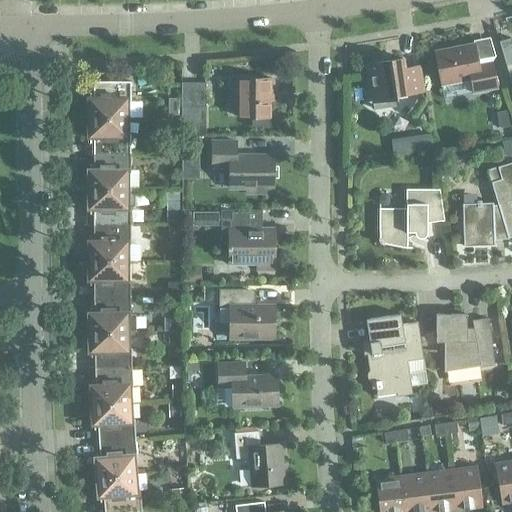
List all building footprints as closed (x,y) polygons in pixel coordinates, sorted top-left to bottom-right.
[(498,42),(506,66),(511,64),(511,44),(510,38),(498,42)] [(441,84),(442,84),(470,79),(472,93),(497,88),(492,63),(478,66),(474,45),(434,53),(441,84)] [(382,63),(382,62),(366,64),(372,103),(373,103),(374,110),(395,106),(394,96),(423,92),(419,67),(403,69),(402,59),(390,61),(390,62),(382,63)] [(269,127),(269,117),(269,94),(273,94),(273,79),(235,79),(235,94),(239,94),(239,117),(251,117),(251,127),(269,127)] [(89,100),(89,118),(125,118),(125,102),(130,102),(130,82),(93,82),(93,100),(89,100)] [(181,107),(205,107),(205,83),(181,83),(181,99),(181,107)] [(181,116),(181,107),(181,99),(168,99),(168,116),(181,116)] [(507,111),(496,113),(499,128),(510,126),(507,111)] [(125,118),(89,118),(89,137),(93,137),(93,154),(130,154),(130,134),(125,134),(125,118)] [(511,155),(511,138),(501,142),(505,158),(511,155)] [(273,156),(236,156),(236,142),(211,142),(211,167),(229,167),(229,188),(246,188),(246,194),(274,194),(273,156)] [(130,154),(93,154),(93,171),(89,171),(89,190),(125,190),(125,174),(130,174),(130,154)] [(511,162),(487,170),(498,205),(493,206),(493,203),(481,204),(481,201),(476,201),(477,204),(462,204),(463,247),(494,246),(494,234),(506,233),(507,238),(511,236),(511,162)] [(93,225),(130,225),(130,208),(135,208),(135,190),(125,190),(89,190),(89,208),(93,208),(93,225)] [(426,224),(444,221),(439,190),(406,190),(406,209),(379,209),(379,239),(378,239),(378,241),(378,242),(380,244),(381,245),(383,245),(383,244),(406,250),(407,232),(414,232),(414,234),(415,236),(416,237),(417,238),(418,238),(420,239),(421,239),(423,238),(424,237),(425,236),(426,235),(426,234),(426,233),(426,224)] [(257,271),(273,271),(273,229),(261,229),(261,210),(220,211),(220,231),(228,231),(229,247),(227,247),(227,251),(229,251),(229,264),(257,264),(257,271)] [(130,225),(93,225),(93,243),(89,243),(89,261),(125,261),(125,245),(130,245),(130,225)] [(168,227),(168,238),(179,238),(178,228),(168,227)] [(93,297),(130,297),(130,277),(125,277),(125,261),(89,261),(89,279),(93,279),(93,297)] [(181,295),(180,283),(167,283),(167,296),(181,295)] [(219,290),(219,323),(229,323),(229,338),(273,338),(273,306),(248,306),(248,290),(219,290)] [(130,297),(93,297),(93,314),(89,315),(90,333),(126,332),(136,332),(135,314),(130,314),(130,297)] [(445,370),(446,370),(478,365),(479,368),(494,366),(487,319),(472,321),(473,331),(466,331),(466,314),(436,314),(436,342),(445,342),(445,370)] [(178,315),(169,315),(169,331),(178,330),(178,315)] [(407,362),(423,359),(417,322),(401,325),(400,315),(366,320),(371,353),(366,354),(369,371),(368,372),(367,374),(367,376),(367,377),(367,379),(368,380),(369,382),(371,383),(372,389),(376,389),(395,386),(396,394),(396,397),(412,394),(411,387),(407,362)] [(126,332),(90,333),(90,351),(94,351),(94,369),(131,368),(131,348),(126,348),(126,332)] [(179,343),(179,333),(167,333),(168,344),(179,343)] [(188,363),(188,373),(199,372),(199,363),(188,363)] [(275,376),(244,377),(243,363),(217,364),(218,388),(232,387),(233,408),(277,406),(275,376)] [(131,368),(94,369),(95,387),(91,387),(92,405),(128,404),(127,388),(132,387),(131,368)] [(181,398),(181,385),(172,385),(172,398),(181,398)] [(444,401),(431,403),(432,416),(452,413),(451,406),(444,401)] [(128,404),(92,405),(93,424),(97,424),(98,441),(135,439),(134,419),(129,420),(128,404)] [(179,404),(168,404),(168,417),(179,417),(179,404)] [(422,407),(419,411),(420,417),(430,416),(429,406),(422,407)] [(511,417),(511,413),(500,415),(502,426),(511,424),(511,417)] [(478,418),(479,419),(480,430),(481,436),(497,433),(495,416),(478,418)] [(479,419),(469,420),(470,431),(480,430),(479,419)] [(456,422),(444,423),(446,434),(457,433),(456,422)] [(444,423),(433,425),(435,436),(446,434),(444,423)] [(406,430),(395,431),(396,442),(407,441),(406,430)] [(395,431),(383,433),(385,444),(396,442),(395,431)] [(186,442),(192,441),(196,438),(196,432),(186,432),(186,442)] [(279,444),(260,446),(258,432),(233,434),(235,459),(250,458),(252,487),(283,484),(279,444)] [(96,459),(97,478),(133,475),(132,459),(137,458),(135,439),(98,441),(99,459),(96,459)] [(501,504),(511,502),(511,460),(494,464),(501,504)] [(450,470),(456,510),(481,507),(476,467),(450,470)] [(430,511),(443,511),(456,510),(450,470),(425,473),(430,511)] [(405,511),(430,511),(425,473),(400,476),(405,511)] [(133,475),(97,478),(99,496),(103,496),(104,511),(118,511),(141,510),(140,490),(135,491),(133,475)] [(405,511),(400,476),(375,480),(378,511),(405,511)] [(172,490),(173,505),(188,503),(186,489),(172,490)] [(166,493),(146,499),(150,510),(169,504),(166,493)] [(235,506),(235,511),(285,511),(286,511),(282,511),(264,511),(264,502),(235,506)]
